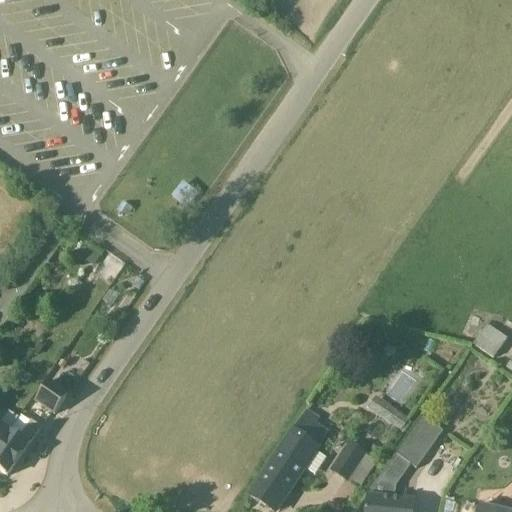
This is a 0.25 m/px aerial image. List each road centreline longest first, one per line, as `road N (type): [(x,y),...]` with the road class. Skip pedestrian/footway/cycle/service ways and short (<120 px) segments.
road 1 (residential): [(61,511),(70,443),(87,403),(368,0)]
road 2 (unknown): [(83,208),(220,2)]
